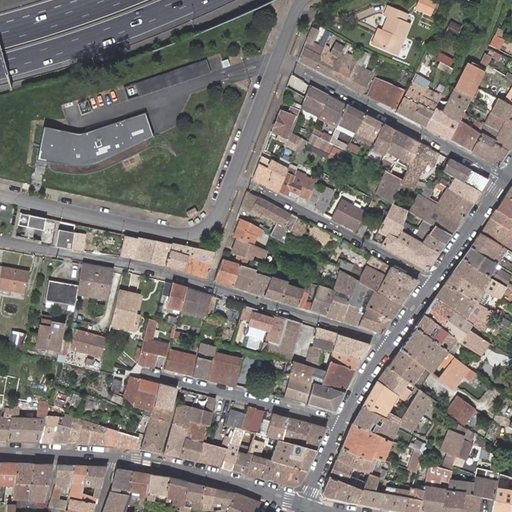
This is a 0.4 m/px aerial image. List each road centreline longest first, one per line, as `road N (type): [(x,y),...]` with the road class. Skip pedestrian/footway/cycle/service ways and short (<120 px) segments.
road 1 (unclassified): [(230,184),(203,228),(173,234),(0,197)]
road 2 (residential): [(278,58),(502,177)]
road 3 (residential): [(233,174),(433,279)]
road 4 (residential): [(209,286),(0,241)]
road 5 (residential): [(339,422),(137,370)]
road 6 (motorway): [(0,66),(189,0)]
road 7 (residential): [(300,505),(209,475),(110,456)]
road 8 (residential): [(388,340),(209,286)]
road 9 (residential): [(278,58),(233,174)]
road 10 (motorway): [(118,0),(0,38)]
road 11 (residential): [(502,177),(433,279)]
